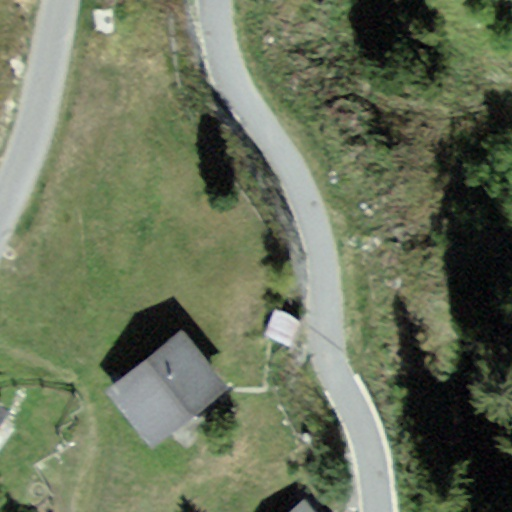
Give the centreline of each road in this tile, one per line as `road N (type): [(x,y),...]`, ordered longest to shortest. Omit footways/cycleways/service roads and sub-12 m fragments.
road 1 (residential): [(217,0),(228,69),(302,178),(318,244),(327,353),(364,434),(376,511)]
road 2 (residential): [(0,216),(22,171),(61,0)]
